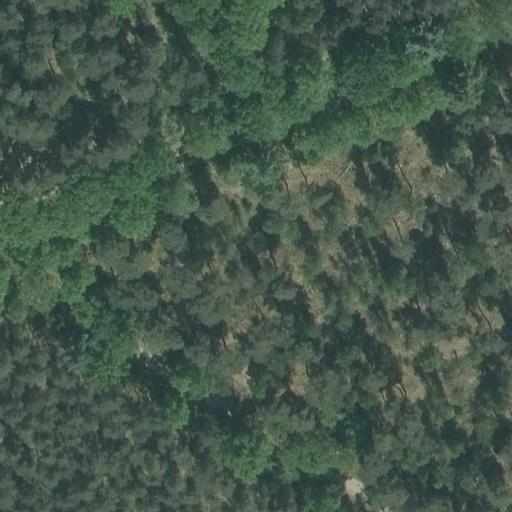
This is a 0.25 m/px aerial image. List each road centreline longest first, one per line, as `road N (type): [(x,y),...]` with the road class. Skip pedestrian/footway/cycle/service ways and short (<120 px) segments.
road 1 (unknown): [(0,213),(511,5)]
road 2 (track): [(0,251),(396,511)]
